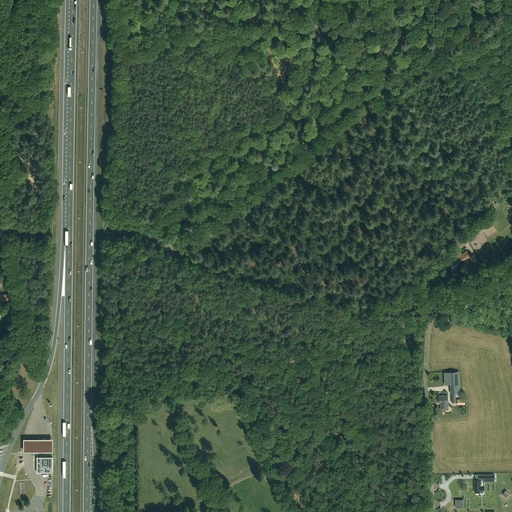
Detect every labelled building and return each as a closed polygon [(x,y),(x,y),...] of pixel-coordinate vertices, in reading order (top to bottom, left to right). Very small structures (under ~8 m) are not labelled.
[(475,222),(468,228),(471,232),(478,226),(475,222)] [(457,245),(465,239),(461,233),(450,241),(453,245),(455,243),(457,245)] [(466,250),(457,257),(462,263),(471,256),(466,250)] [(453,269),(459,265),(455,259),(449,264),(453,269)] [(9,293),(0,294),(0,303),(11,301),(9,293)] [(460,393),(459,371),(443,372),(444,385),(450,385),(450,394),(460,393)] [(448,409),(447,395),(438,396),(439,403),(440,403),(440,410),(448,409)] [(54,438),(25,438),(25,451),(54,450),(54,438)] [(54,473),(54,457),(38,457),(38,473),(54,473)] [(474,480),(474,492),(480,492),(480,491),(484,491),(484,486),(480,486),(480,480),(474,480)] [(462,503),(455,503),(455,508),(462,508),(463,508),(463,500),(462,500),(462,503)]
